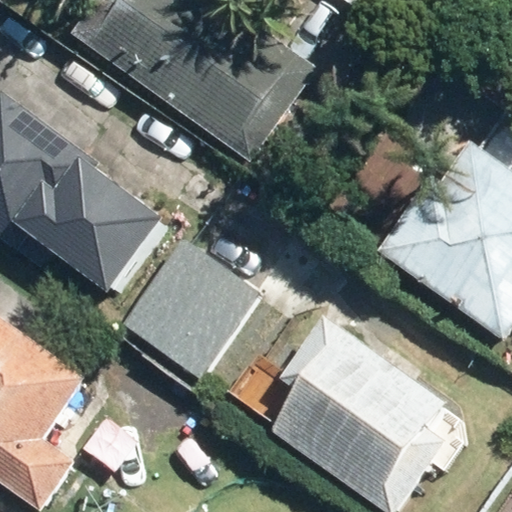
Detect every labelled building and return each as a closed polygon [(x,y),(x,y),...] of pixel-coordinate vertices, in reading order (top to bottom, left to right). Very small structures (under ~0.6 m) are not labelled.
[(326,71),(224,0),(106,0),(78,40),(258,167),(326,71)] [(106,165),(11,97),(0,111),(0,237),(48,273),(59,258),(120,301),(174,228),(99,174),(106,165)] [(511,171),(479,148),(450,189),(440,182),(386,259),(511,345),(511,171)] [(268,296),(198,245),(137,327),(207,378),(268,296)] [(0,316),(0,481),(43,511),(50,511),(82,468),(49,445),(94,383),(0,316)] [(292,385),(308,396),(279,439),(385,511),(409,511),(454,447),(437,436),(456,408),(334,324),(292,385)]
